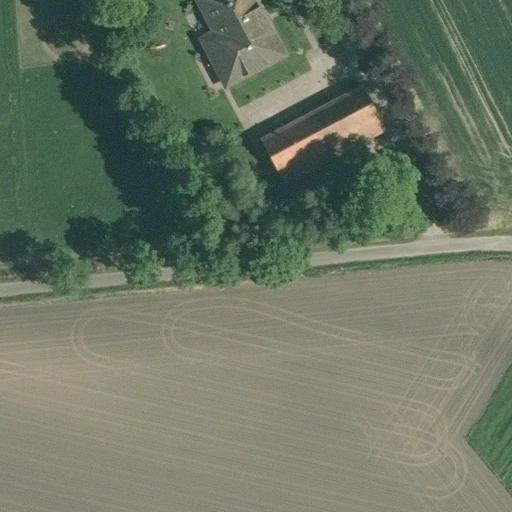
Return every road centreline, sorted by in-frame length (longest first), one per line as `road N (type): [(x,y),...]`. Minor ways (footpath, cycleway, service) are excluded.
road 1 (unclassified): [(0,288),(511,239)]
road 2 (unknown): [(328,253),(291,111)]
